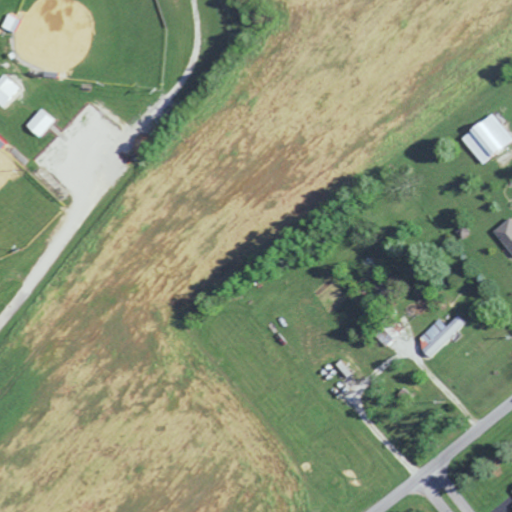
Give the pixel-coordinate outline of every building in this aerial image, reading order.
[(26,88),(10,73),(0,83),(0,99),(8,107),(26,88)] [(33,126),(48,136),(61,118),(47,107),(33,126)] [(490,165),(511,148),(511,127),(501,114),(469,138),(490,165)] [(511,220),(501,229),(511,245),(511,220)] [(438,355),(471,324),(464,316),(454,326),(446,318),(423,340),(438,355)]
